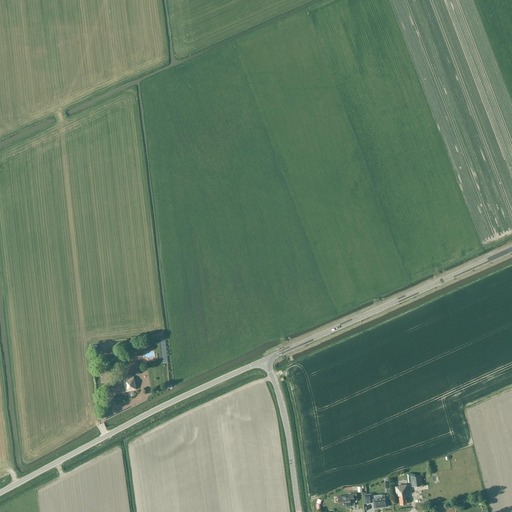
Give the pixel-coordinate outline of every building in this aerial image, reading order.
[(105,353),(115,351),(114,343),(104,344),(105,353)] [(129,391),(136,389),(133,374),(123,376),(126,391),(127,391),(127,392),(129,391)] [(91,429),(86,426),(81,436),(88,440),(94,428),(92,427),(91,429)] [(412,487),(422,485),(421,476),(411,477),(412,487)] [(406,495),(408,495),(407,484),(399,485),(399,486),(392,487),(393,491),(396,491),(397,496),(399,496),(400,504),(401,504),(402,505),(403,505),(403,504),(407,504),(406,495)] [(350,501),(354,501),(353,493),(349,494),(349,495),(338,497),(339,506),(347,505),(347,506),(351,506),(350,501)] [(371,494),(364,495),(365,503),(372,502),(372,501),(373,501),(373,503),(374,507),(374,508),(387,506),(388,506),(387,498),(387,497),(386,498),(385,498),(382,498),(374,499),(374,495),(371,496),(371,494)]
